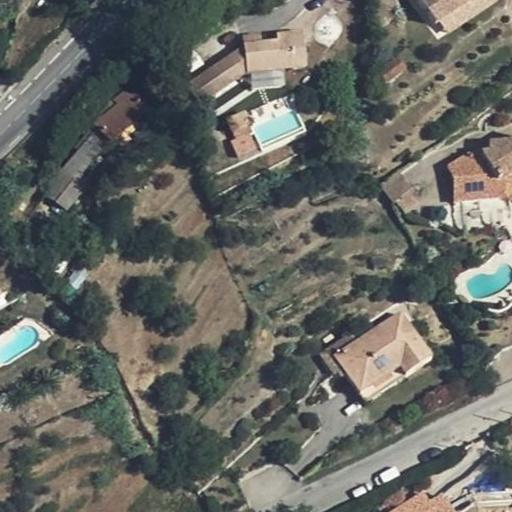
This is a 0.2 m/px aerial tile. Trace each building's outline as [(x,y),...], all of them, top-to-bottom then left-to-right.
[(425,0),(440,20),(466,0),(425,0)] [(468,0),(466,0),(440,20),(447,30),(475,10),(468,0)] [(468,0),(475,10),(488,0),(468,0)] [(276,42),(261,44),(244,45),(185,86),(200,107),(245,76),(304,70),(301,33),(276,35),(276,42)] [(243,37),(244,45),(261,44),(260,36),(243,37)] [(404,74),(395,60),(376,72),(385,86),(404,74)] [(111,97),(97,112),(103,120),(95,127),(97,131),(107,144),(146,112),(134,94),(128,98),(124,92),(115,100),(111,97)] [(225,120),(241,156),(256,150),(240,113),(225,120)] [(79,177),(107,144),(97,131),(52,185),(62,195),(56,204),(64,212),(87,185),(79,177)] [(511,143),(509,146),(489,147),(489,157),(465,160),(447,171),(452,182),(453,208),(458,237),(501,227),(497,203),(499,199),(501,195),(501,188),(500,184),(511,177),(511,143)] [(396,203),(412,190),(400,175),(380,186),(393,206),(396,203)] [(406,216),(421,202),(412,190),(396,203),(406,216)] [(505,256),(511,252),(511,243),(511,241),(500,246),(505,256)] [(399,371),(405,379),(432,362),(401,316),(357,345),(335,359),(347,377),(360,396),(399,371)] [(328,347),(335,359),(357,345),(350,334),(328,347)] [(340,381),(347,377),(335,359),(321,368),(329,381),(337,376),(340,381)] [(366,405),(405,379),(399,371),(360,396),(366,405)] [(421,497),(397,511),(420,511),(427,507),(421,497)] [(448,511),(440,499),(427,507),(420,511),(448,511)]
